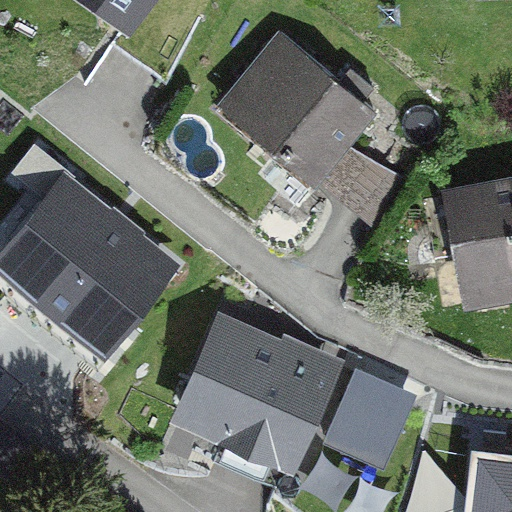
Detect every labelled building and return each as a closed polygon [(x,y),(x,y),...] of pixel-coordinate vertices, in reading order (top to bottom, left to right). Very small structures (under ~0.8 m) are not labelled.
[(275,151),(312,181),(370,111),(278,34),(239,80),(266,103),(250,122),(279,146),(275,151)] [(178,257),(60,164),(0,240),(0,270),(103,352),(178,257)] [(467,290),(511,280),(511,185),(449,197),(467,290)] [(327,369),(222,325),(184,416),(288,460),(327,369)] [(416,389),(355,363),(324,435),(385,461),(416,389)] [(482,428),(472,511),(511,511),(511,454),(501,454),(504,431),(482,428)]
